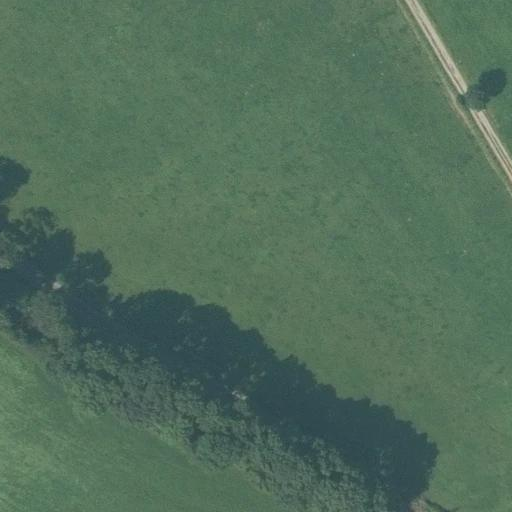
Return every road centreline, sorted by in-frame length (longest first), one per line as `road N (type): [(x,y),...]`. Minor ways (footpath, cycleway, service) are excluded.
road 1 (unclassified): [(0,252),(70,306),(403,511)]
road 2 (track): [(511,155),(417,0)]
